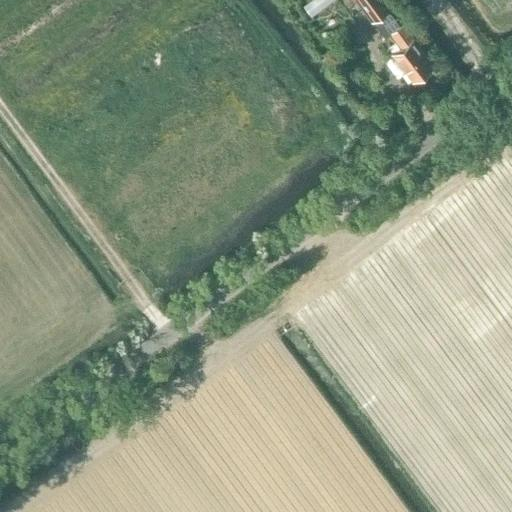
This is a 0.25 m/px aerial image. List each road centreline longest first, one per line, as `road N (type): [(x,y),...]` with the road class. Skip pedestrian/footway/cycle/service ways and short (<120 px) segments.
road 1 (unclassified): [(0,459),(511,79)]
road 2 (track): [(0,107),(168,334)]
